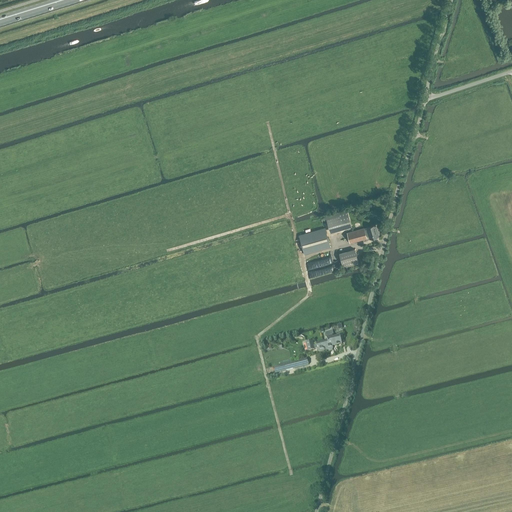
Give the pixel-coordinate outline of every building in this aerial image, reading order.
[(351,225),(350,221),(347,210),(325,216),(330,231),(351,225)] [(366,227),(370,240),(379,237),(376,224),(366,227)] [(299,236),(304,255),(330,247),(325,228),(299,236)] [(364,228),(348,233),(350,243),(367,239),(364,228)] [(355,249),(340,253),(339,254),(343,268),(359,264),(358,261),(355,249)] [(327,341),(317,344),(317,345),(314,346),(315,349),(317,348),(319,352),(325,351),(324,348),(326,348),(326,350),(333,349),(332,346),(342,344),(340,336),(333,338),(333,336),(327,337),(327,341)] [(313,341),(306,343),(308,353),(315,351),(315,349),(314,346),(313,341)] [(275,373),(308,365),(307,359),(274,367),(275,373)]
